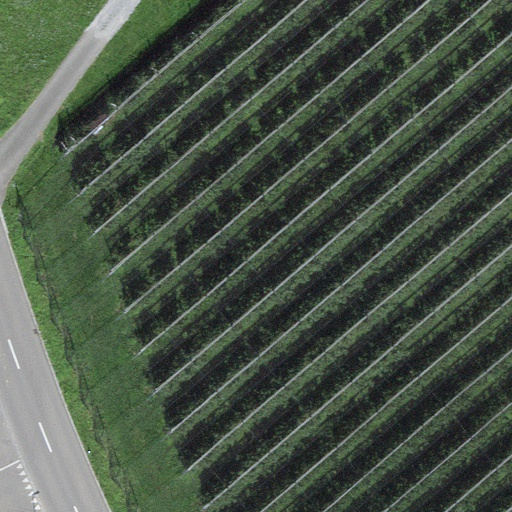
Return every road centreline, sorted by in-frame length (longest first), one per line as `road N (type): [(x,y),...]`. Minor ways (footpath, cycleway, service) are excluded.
road 1 (track): [(127,0),(0,165)]
road 2 (tertiary): [(51,446),(0,306)]
